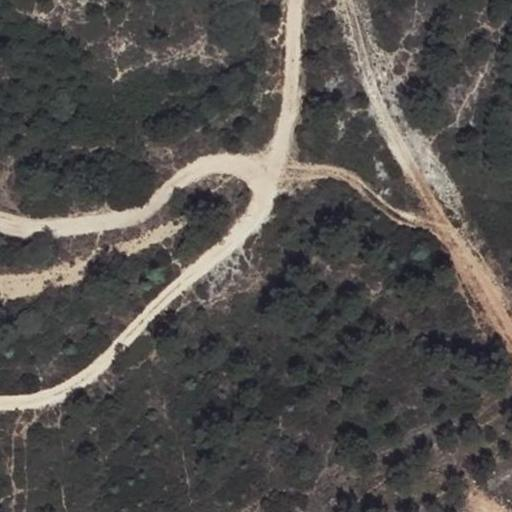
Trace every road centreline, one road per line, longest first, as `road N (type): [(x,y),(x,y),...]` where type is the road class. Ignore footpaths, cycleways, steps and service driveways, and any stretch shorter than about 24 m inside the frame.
road 1 (track): [(0,405),(35,401),(91,371),(252,220),(260,173),(208,162),(143,205),(60,229),(0,222)]
road 2 (track): [(260,173),(281,136),(295,0)]
